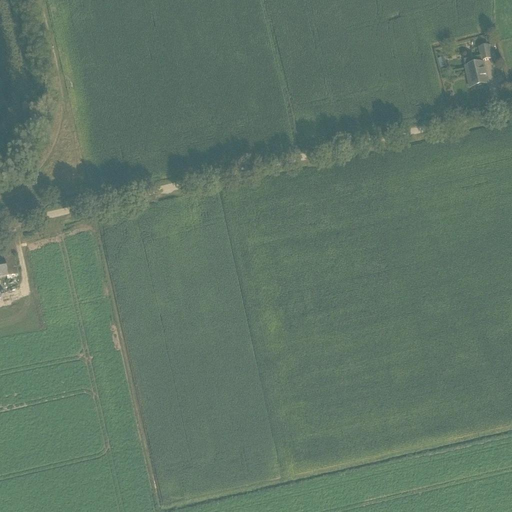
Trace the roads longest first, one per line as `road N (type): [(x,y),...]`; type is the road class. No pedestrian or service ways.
road 1 (unclassified): [(0,226),(511,109)]
road 2 (track): [(82,207),(39,0)]
